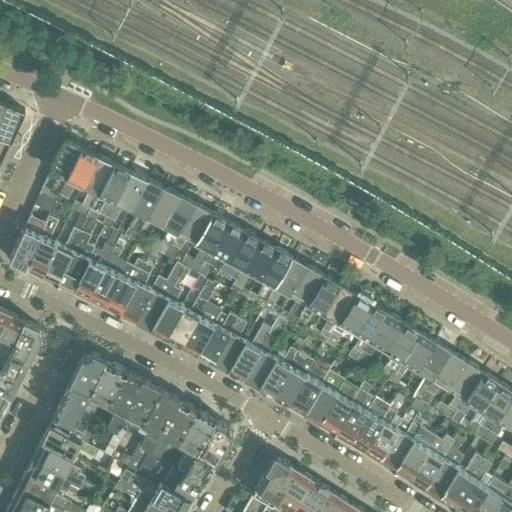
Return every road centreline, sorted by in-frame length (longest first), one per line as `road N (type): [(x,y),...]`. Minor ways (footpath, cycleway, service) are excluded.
road 1 (residential): [(511,349),(194,157),(60,94)]
road 2 (residential): [(80,318),(265,419)]
road 3 (residential): [(265,419),(418,511)]
road 4 (residential): [(80,318),(0,475)]
road 5 (residential): [(0,227),(60,94)]
